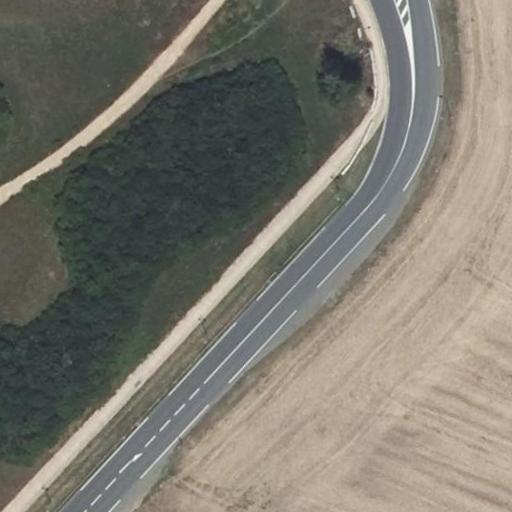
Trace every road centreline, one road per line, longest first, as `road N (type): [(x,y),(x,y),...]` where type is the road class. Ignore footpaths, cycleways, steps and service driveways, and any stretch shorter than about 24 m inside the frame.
road 1 (unclassified): [(82,511),(366,208)]
road 2 (unclassified): [(366,208),(406,166),(428,104),(420,0)]
road 3 (unclassified): [(378,0),(400,74),(394,141),(366,208)]
